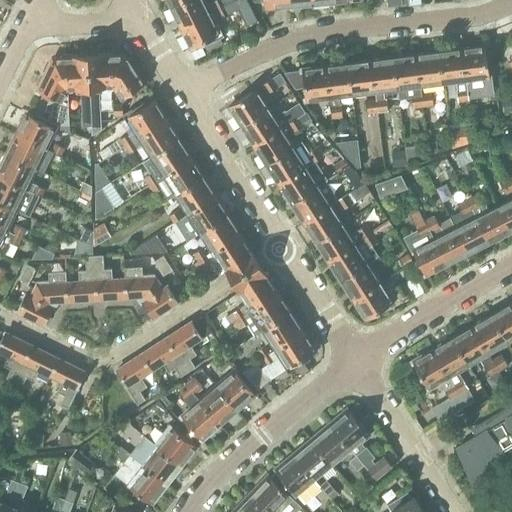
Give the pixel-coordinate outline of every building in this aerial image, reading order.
[(185,0),(172,7),(182,27),(209,13),(215,9),(226,4),(223,0),(216,0),(205,5),(202,0),(185,0)] [(219,34),(213,21),(238,9),(247,26),(251,35),(261,30),(249,4),(247,0),(235,0),(226,4),(215,9),(209,13),(182,27),(192,48),(219,34)] [(486,47),(463,50),(469,96),(469,98),(495,95),(492,73),(490,74),(486,47)] [(463,50),(440,53),(444,82),(457,81),(458,89),(457,89),(458,103),(470,101),(469,98),(469,96),(463,50)] [(421,85),(444,82),(440,53),(417,56),(421,85)] [(103,88),(116,88),(115,57),(115,54),(91,55),(92,88),(92,93),(103,92),(103,88)] [(92,88),(91,55),(68,56),(68,59),(67,59),(68,89),(77,89),(77,94),(81,93),(83,127),(92,126),(92,114),(91,108),(93,108),(93,96),(91,96),(91,93),(92,93),(92,88)] [(421,85),(417,56),(394,59),(398,88),(400,99),(411,98),(413,108),(424,107),(422,93),(421,85)] [(125,57),(115,57),(116,88),(123,98),(144,85),(125,57)] [(68,89),(67,59),(56,60),(41,91),(62,102),(68,105),(68,90),(68,89)] [(398,88),(394,59),(372,62),(375,91),(376,99),(387,98),(385,90),(398,88)] [(375,91),(372,62),(349,65),(353,94),(375,91)] [(330,100),(330,105),(331,105),(333,119),(343,117),(342,104),(340,104),(339,96),(353,94),(349,65),(326,68),(330,100)] [(307,103),(330,100),(326,68),(303,71),(307,103)] [(280,73),(261,85),(268,94),(286,82),(280,73)] [(243,125),(268,109),(255,90),(231,105),(243,125)] [(432,92),(422,93),(424,107),(434,106),(432,92)] [(387,98),(376,99),(378,113),(389,112),(387,98)] [(367,114),(378,113),(376,99),(366,100),(367,114)] [(129,117),(141,136),(166,120),(154,100),(129,117)] [(503,112),(504,112),(511,111),(511,103),(511,100),(502,101),(503,112)] [(268,109),(243,125),(255,144),(306,112),(300,103),(275,119),(268,109)] [(124,115),(124,114),(124,104),(115,104),(115,115),(124,115)] [(59,125),(70,124),(69,114),(60,114),(52,110),(47,121),(58,127),(59,125)] [(306,112),(255,144),(268,163),(293,147),(286,137),(311,121),(306,112)] [(21,134),(48,147),(57,128),(70,133),(70,124),(59,125),(58,127),(47,121),(31,113),(21,134)] [(101,113),(92,114),(92,126),(92,134),(93,133),(102,128),(101,113)] [(179,139),(166,120),(141,136),(153,155),(179,139)] [(452,148),(466,144),(462,126),(448,129),(452,148)] [(327,133),(333,140),(336,137),(334,129),(327,133)] [(21,134),(12,153),(38,167),(45,170),(54,151),(52,149),(48,147),(21,134)] [(121,139),(125,146),(134,140),(130,134),(121,139)] [(191,158),(179,139),(153,155),(154,155),(145,161),(152,173),(144,178),(149,186),(160,179),(166,175),(191,158)] [(134,140),(125,146),(130,154),(139,148),(134,140)] [(357,168),(358,168),(361,167),(358,140),(336,143),(357,168)] [(54,151),(62,155),(65,148),(55,143),(52,149),(54,151)] [(299,171),(316,160),(324,156),(318,146),(306,154),(305,153),(299,158),(293,147),(268,163),(280,183),(299,171)] [(454,155),(460,167),(473,160),(467,149),(454,155)] [(407,153),(409,168),(430,160),(429,155),(429,150),(407,153)] [(394,151),(394,167),(406,166),(405,151),(394,151)] [(31,181),(38,167),(12,153),(1,175),(28,189),(31,181)] [(178,193),(203,177),(191,158),(166,175),(160,179),(149,186),(147,187),(152,194),(161,188),(168,200),(178,193)] [(351,165),(345,158),(334,165),(339,173),(351,165)] [(316,160),(299,171),(280,183),(292,202),(326,181),(328,179),(316,160)] [(40,195),(28,189),(1,175),(0,176),(0,199),(18,209),(30,215),(40,195)] [(359,176),(351,182),(356,189),(360,186),(364,183),(365,183),(366,182),(359,176)] [(375,185),(379,196),(404,187),(399,176),(375,185)] [(178,193),(190,212),(215,195),(203,177),(178,193)] [(511,183),(509,178),(499,183),(505,194),(511,190),(511,183)] [(292,202),(305,221),(330,205),(337,201),(338,200),(326,181),(292,202)] [(84,182),(80,190),(92,196),(92,186),(84,182)] [(353,191),(351,192),(356,200),(370,192),(364,183),(360,186),(356,189),(353,191)] [(102,189),(96,192),(97,219),(114,208),(102,189)] [(338,200),(337,201),(343,210),(353,203),(348,194),(338,200)] [(477,194),(467,199),(488,242),(510,231),(499,207),(490,212),(485,202),(482,204),(477,194)] [(228,215),(215,195),(190,212),(184,216),(173,223),(179,230),(188,224),(189,225),(196,221),(203,232),(228,215)] [(0,199),(0,225),(8,229),(18,209),(0,199)] [(450,217),(450,218),(456,229),(468,252),(488,242),(467,199),(458,204),(461,211),(450,217)] [(510,231),(511,230),(511,200),(505,204),(499,207),(510,231)] [(330,205),(305,221),(317,241),(342,224),(330,205)] [(173,223),(184,216),(180,209),(179,210),(179,209),(169,216),(173,223)] [(240,234),(228,215),(203,232),(215,250),(240,234)] [(456,229),(450,218),(439,224),(435,215),(426,220),(430,229),(436,239),(447,263),(468,252),(456,229)] [(417,225),(421,233),(430,229),(426,220),(417,225)] [(110,235),(104,223),(93,229),(94,244),(110,235)] [(342,224),(317,241),(329,260),(355,244),(368,236),(373,233),(367,224),(349,235),(342,224)] [(0,251),(4,254),(10,242),(19,246),(23,237),(12,232),(12,233),(7,230),(8,229),(0,225),(0,251)] [(15,225),(12,232),(23,237),(30,241),(34,233),(15,225)] [(94,244),(93,231),(86,228),(80,239),(94,246),(94,244)] [(436,239),(430,229),(421,233),(409,240),(426,274),(447,263),(436,239)] [(355,244),(329,260),(342,279),(367,263),(368,263),(379,256),(372,245),(379,241),(373,233),(368,236),(355,244)] [(226,271),(232,281),(261,263),(246,240),(244,240),(240,234),(215,250),(218,259),(226,271)] [(151,238),(130,252),(132,255),(161,252),(151,238)] [(53,259),(55,254),(39,246),(32,260),(53,259)] [(194,254),(198,261),(209,254),(205,248),(194,254)] [(95,255),(97,300),(118,299),(117,279),(113,279),(112,268),(105,269),(103,254),(95,255)] [(159,267),(168,261),(163,254),(154,260),(159,267)] [(209,254),(198,261),(203,268),(213,262),(209,254)] [(404,268),(414,262),(409,254),(399,260),(404,268)] [(75,282),(76,301),(97,300),(95,255),(86,256),(87,270),(78,270),(79,282),(75,282)] [(159,267),(163,274),(173,268),(168,261),(159,267)] [(198,261),(194,263),(199,271),(203,268),(198,261)] [(275,285),(261,263),(232,281),(241,295),(240,296),(250,312),(253,310),(278,293),(274,286),(275,285)] [(367,263),(342,279),(354,299),(380,282),(368,263),(367,263)] [(24,271),(33,276),(37,268),(27,264),(24,271)] [(117,279),(118,299),(140,297),(155,276),(143,277),(142,266),(125,267),(125,278),(117,279)] [(24,271),(20,279),(30,284),(33,276),(24,271)] [(38,285),(57,303),(76,301),(75,282),(67,283),(66,271),(48,272),(49,284),(38,285)] [(155,276),(140,297),(142,301),(141,302),(152,318),(178,301),(167,285),(163,288),(155,276)] [(380,282),(354,299),(366,318),(393,302),(392,302),(380,283),(380,282)] [(395,289),(394,290),(400,299),(411,292),(405,282),(395,289)] [(57,303),(38,285),(32,297),(27,294),(19,310),(46,324),(54,308),(57,303)] [(250,312),(246,314),(236,320),(236,321),(229,326),(233,333),(248,324),(255,336),(265,329),(265,328),(290,312),(278,293),(253,310),(250,312)] [(492,315),(508,341),(511,338),(511,304),(511,303),(492,315)] [(232,313),(236,320),(246,314),(242,307),(232,313)] [(303,332),(290,312),(265,328),(265,329),(277,348),(303,332)] [(473,327),(489,353),(508,341),(492,315),(473,327)] [(167,338),(188,372),(195,366),(190,358),(197,354),(191,344),(202,337),(192,322),(167,338)] [(453,338),(469,364),(489,353),(473,327),(453,338)] [(6,378),(17,383),(35,345),(8,332),(0,347),(0,348),(10,353),(4,365),(11,369),(6,378)] [(303,332),(277,348),(271,352),(262,358),(243,370),(247,378),(258,390),(271,379),(262,368),(282,355),(289,367),(315,350),(303,332)] [(167,338),(142,353),(152,370),(158,366),(159,368),(164,365),(168,372),(175,368),(181,376),(188,372),(167,338)] [(469,364),(453,338),(433,350),(449,377),(452,383),(462,377),(458,371),(469,364)] [(35,345),(17,383),(22,385),(27,377),(34,380),(38,372),(49,377),(51,374),(59,357),(35,345)] [(258,351),(262,358),(271,352),(266,345),(258,351)] [(449,377),(433,350),(413,362),(429,388),(441,381),(445,388),(444,389),(451,400),(459,394),(452,383),(449,377)] [(144,375),(152,370),(142,353),(117,369),(138,404),(145,399),(140,391),(147,386),(143,379),(145,377),(144,375)] [(224,354),(215,362),(221,370),(231,362),(224,354)] [(493,360),(500,371),(509,365),(502,355),(493,360)] [(59,357),(51,374),(49,377),(61,383),(57,392),(65,396),(61,404),(69,408),(87,371),(59,357)] [(500,371),(493,360),(484,366),(490,376),(500,371)] [(302,376),(309,370),(303,363),(296,369),(302,376)] [(218,384),(238,408),(255,393),(235,370),(218,384)] [(185,385),(189,390),(193,394),(203,387),(194,377),(185,385)] [(468,389),(469,389),(462,377),(452,383),(459,394),(466,391),(467,390),(468,389)] [(238,408),(218,384),(199,401),(219,424),(238,408)] [(193,394),(189,390),(185,385),(178,391),(186,401),(193,394)] [(466,391),(459,394),(466,405),(466,406),(476,401),(475,400),(468,389),(467,390),(466,391)] [(164,394),(160,397),(168,407),(171,404),(164,394)] [(219,424),(199,401),(182,415),(202,438),(219,424)] [(155,402),(149,410),(159,417),(165,410),(155,402)] [(474,437),(456,448),(473,486),(474,485),(473,483),(509,462),(511,464),(511,462),(509,458),(511,456),(511,404),(479,424),(472,427),(474,437)] [(338,415),(340,417),(331,424),(350,447),(356,454),(364,464),(367,468),(374,462),(372,460),(375,457),(366,446),(365,447),(359,440),(369,432),(350,408),(348,410),(346,408),(338,415)] [(155,444),(182,463),(197,444),(171,424),(155,444)] [(310,437),(331,463),(350,447),(331,424),(324,430),(322,428),(310,437)] [(107,431),(103,434),(111,440),(114,437),(107,431)] [(60,433),(61,446),(72,445),(71,432),(60,433)] [(295,455),(314,478),(331,463),(310,437),(301,445),(303,448),(295,455)] [(121,447),(131,455),(136,448),(126,440),(121,447)] [(141,462),(167,482),(182,463),(155,444),(141,462)] [(167,482),(141,462),(131,455),(121,447),(116,454),(125,461),(115,473),(153,501),(167,482)] [(86,474),(95,464),(76,449),(68,459),(86,474)] [(364,464),(356,454),(349,460),(357,469),(364,464)] [(314,478),(295,455),(288,461),(286,458),(278,465),(280,467),(277,469),(304,504),(316,495),(320,500),(327,494),(319,484),(313,478),(314,478)] [(367,468),(376,479),(392,464),(384,455),(374,462),(367,468)] [(292,511),(300,505),(291,496),(270,475),(268,478),(265,475),(258,483),(260,485),(254,492),(274,511),(292,511)] [(16,496),(21,482),(13,479),(7,493),(16,496)] [(319,484),(327,494),(334,488),(326,479),(319,484)] [(21,482),(16,496),(23,499),(28,485),(21,482)] [(274,511),(254,492),(246,500),(244,497),(234,507),(238,511),(274,511)] [(423,511),(414,496),(411,498),(408,492),(387,505),(391,511),(389,511),(423,511)] [(60,511),(65,500),(57,497),(52,510),(57,511),(60,511)] [(65,500),(60,511),(69,511),(73,503),(65,500)] [(0,511),(9,511),(11,508),(0,503),(0,511)]
